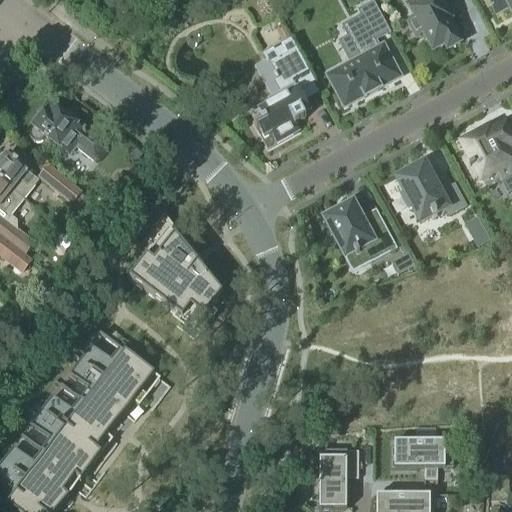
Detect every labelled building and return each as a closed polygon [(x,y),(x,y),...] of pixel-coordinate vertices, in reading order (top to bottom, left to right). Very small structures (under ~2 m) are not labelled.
[(444,49),(447,54),(459,47),(439,10),(442,8),(439,2),(443,0),(419,0),(406,7),(414,22),(408,25),(416,41),(423,37),(433,55),(444,49)] [(511,0),(486,0),(496,17),(509,10),(511,16),(511,0)] [(328,80),(341,104),(352,98),(355,104),(364,99),(365,101),(380,92),(377,88),(389,81),(390,85),(399,80),(382,50),(379,51),(375,42),(389,34),(389,35),(390,35),(373,4),(372,4),(372,5),(358,13),(361,18),(342,29),(360,62),(328,80)] [(255,118),(265,137),(271,147),(275,144),(299,132),(303,129),(301,125),(312,119),(306,107),(299,94),(300,93),(314,85),(308,74),(291,43),(284,46),(281,48),(282,50),(285,56),(278,60),(274,52),(265,57),(263,58),(274,77),(276,82),(273,83),(272,84),(276,92),(279,97),(268,102),(268,103),(269,104),(271,109),(255,118)] [(31,137),(31,138),(31,139),(31,140),(32,141),(32,142),(33,143),(34,144),(35,144),(36,145),(38,145),(39,145),(40,145),(41,144),(42,144),(43,143),(44,142),(45,140),(70,159),(76,151),(101,170),(104,166),(107,168),(115,159),(88,138),(89,137),(49,106),(41,117),(44,119),(32,134),(32,135),(31,136),(31,137)] [(468,159),(464,162),(475,183),(480,180),(481,184),(496,176),(501,185),(511,178),(511,142),(505,130),(483,141),(481,138),(462,148),(468,159)] [(7,158),(0,167),(0,183),(25,203),(36,190),(33,188),(38,182),(22,169),(25,165),(13,156),(10,160),(7,158)] [(399,197),(407,212),(411,210),(420,226),(431,220),(431,222),(436,219),(435,218),(445,213),(449,219),(454,216),(465,211),(463,207),(454,189),(443,195),(431,173),(427,176),(424,169),(397,183),(403,195),(399,197)] [(52,173),(42,185),(72,208),(82,196),(52,173)] [(122,177),(101,203),(114,214),(135,187),(122,177)] [(0,183),(0,219),(8,226),(25,203),(0,183)] [(341,218),(327,226),(345,261),(354,256),(361,270),(395,252),(381,227),(371,232),(368,227),(364,229),(352,207),(339,214),(341,218)] [(0,219),(0,240),(25,259),(35,247),(8,226),(0,219)] [(477,251),(489,244),(484,234),(472,241),(477,251)] [(0,240),(0,259),(22,277),(28,268),(37,275),(40,271),(31,264),(25,259),(0,240)] [(147,261),(130,284),(182,324),(195,308),(208,318),(223,299),(175,240),(155,267),(147,261)] [(91,352),(81,365),(140,410),(147,401),(141,396),(154,379),(119,353),(110,366),(91,352)] [(81,365),(71,379),(89,393),(81,404),(115,430),(133,406),(139,411),(140,410),(81,365)] [(53,402),(43,416),(96,456),(115,430),(81,404),(72,416),(53,402)] [(43,416),(32,429),(51,444),(42,455),(82,485),(88,478),(82,474),(96,456),(43,416)] [(453,473),(453,446),(394,446),(394,473),(424,473),(424,485),(437,485),(437,473),(453,473)] [(15,452),(4,466),(63,511),(70,502),(64,497),(75,482),(81,487),(82,485),(42,455),(33,466),(15,452)] [(358,484),(358,455),(319,455),(319,511),(346,511),(346,484),(358,484)] [(4,466),(0,471),(0,484),(12,494),(3,506),(10,511),(61,511),(63,511),(4,466)] [(493,481),(493,505),(509,505),(509,481),(493,481)] [(434,511),(435,500),(376,500),(375,511),(434,511)]
